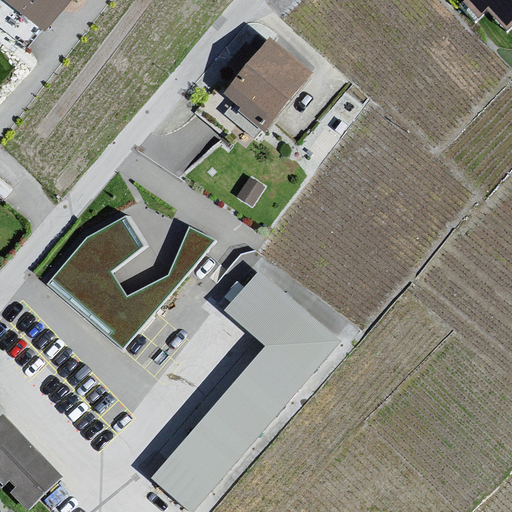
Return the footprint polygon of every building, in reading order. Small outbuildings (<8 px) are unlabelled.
[(16,0),(43,21),(60,0),(16,0)] [(511,0),(461,0),(460,1),(476,18),(486,9),(506,30),(511,24),(511,0)] [(270,37),(223,94),(266,129),(313,72),(270,37)] [(144,246),(123,219),(88,238),(49,283),(125,348),(216,242),(190,228),(166,276),(125,297),(113,272),(144,246)] [(265,273),(229,314),(268,347),(159,472),(195,503),(339,338),(265,273)] [(4,412),(0,415),(0,476),(28,505),(63,472),(4,412)]
